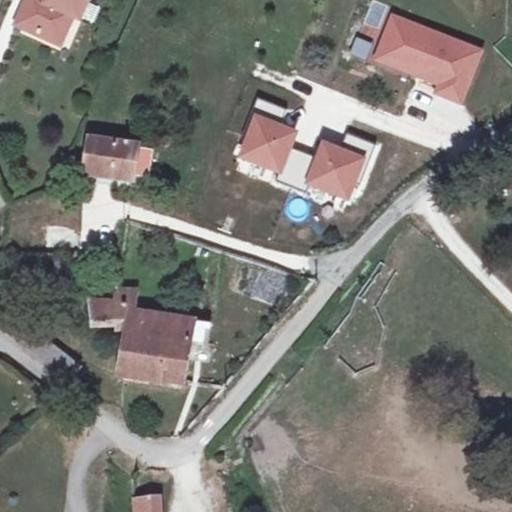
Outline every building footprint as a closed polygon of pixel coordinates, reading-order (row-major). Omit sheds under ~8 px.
[(39,0),(29,0),(18,26),(60,45),(73,17),(74,15),(68,13),(74,0),(77,0),(87,4),(88,0),(55,0),(53,6),(47,4),(39,0)] [(77,0),(74,0),(68,13),(74,15),(73,17),(80,20),(81,16),(94,23),(100,10),(87,4),(77,0)] [(394,59),(391,66),(441,87),(438,94),(461,103),(480,54),(394,20),(381,54),(394,59)] [(394,59),(381,54),(378,62),(391,66),(394,59)] [(145,129),(139,149),(147,150),(153,132),(145,129)] [(91,141),(86,174),(134,182),(139,149),(91,141)] [(153,151),(139,149),(135,177),(149,179),(153,151)] [(80,258),(76,288),(91,290),(95,259),(80,258)] [(57,260),(54,287),(70,289),(74,262),(57,260)] [(114,303),(89,301),(92,324),(133,323),(125,373),(186,383),(192,342),(204,344),(207,325),(136,314),(138,293),(116,293),(114,303)] [(22,324),(11,338),(69,382),(79,369),(22,324)] [(153,511),(153,500),(133,501),(133,511),(153,511)]
